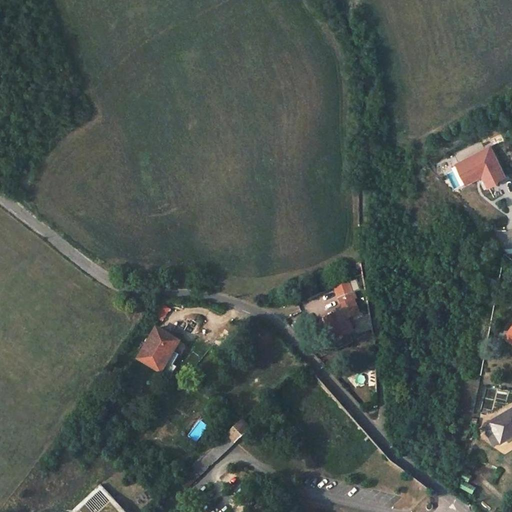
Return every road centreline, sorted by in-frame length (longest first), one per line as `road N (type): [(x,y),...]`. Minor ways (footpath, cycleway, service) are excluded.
road 1 (residential): [(466,511),(382,444),(273,317),(225,298),(110,280),(0,195)]
road 2 (track): [(338,0),(365,77),(363,174),(381,339),(382,444)]
